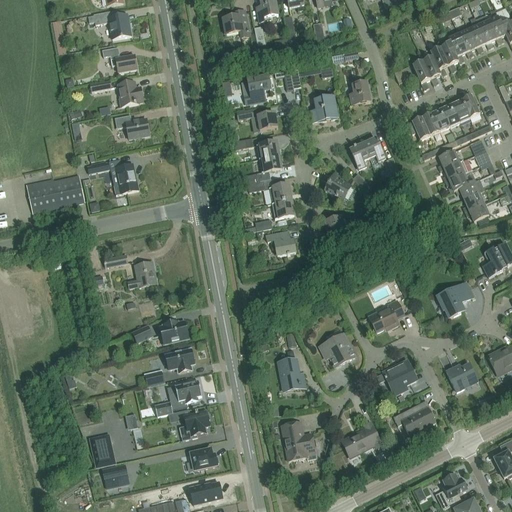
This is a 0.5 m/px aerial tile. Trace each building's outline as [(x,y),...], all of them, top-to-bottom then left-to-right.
[(104,0),(106,8),(123,5),(122,0),(104,0)] [(278,18),(274,0),(264,0),(260,1),(262,11),(257,12),(259,25),(271,23),(270,19),(278,18)] [(302,0),(287,0),(289,11),(297,10),(298,14),(305,13),(302,0)] [(330,0),(315,0),(318,10),(324,9),(332,7),(331,3),(330,0)] [(381,0),(386,10),(392,8),(388,0),(381,0)] [(458,10),(449,14),(449,15),(451,20),(452,21),(462,17),(458,10)] [(93,17),(94,18),(88,19),(90,25),(95,24),(95,27),(109,25),(112,42),(131,38),(130,29),(128,30),(125,17),(113,19),(112,14),(116,13),(93,17)] [(240,34),(241,40),(250,39),(245,13),(232,15),(233,19),(223,21),(226,37),(240,34)] [(293,29),(301,28),(299,15),(291,16),(293,29)] [(506,37),(502,28),(496,15),(486,20),(488,23),(496,42),(498,47),(503,45),(501,39),(506,37)] [(59,19),(62,46),(70,45),(68,19),(59,19)] [(496,42),(488,23),(486,20),(477,24),(478,28),(486,46),(488,52),(494,49),(491,44),(496,42)] [(511,24),(511,23),(510,20),(505,22),(507,26),(502,28),(506,37),(511,51),(511,24)] [(486,46),(478,28),(477,24),(467,28),(468,32),(476,50),(476,51),(478,56),(484,54),(481,48),(486,46)] [(317,44),(325,43),(322,25),(314,26),(317,44)] [(476,50),(468,32),(467,28),(457,33),(458,36),(466,55),(469,60),(474,58),(471,53),(476,51),(476,50)] [(256,41),(258,48),(265,46),(262,29),(254,30),(256,41)] [(466,55),(458,36),(457,33),(446,37),(448,41),(459,64),(458,64),(459,66),(465,64),(462,57),(466,55)] [(288,35),(291,49),(297,48),(294,34),(288,35)] [(459,64),(448,41),(448,42),(444,44),(445,47),(441,50),(440,50),(449,68),(448,68),(451,75),(457,73),(454,66),(458,64),(459,64)] [(449,68),(440,50),(441,50),(439,46),(434,48),(436,52),(430,54),(431,55),(441,77),(442,79),(447,77),(444,70),(448,68),(449,68)] [(117,68),(118,75),(137,72),(135,57),(119,60),(118,57),(119,57),(118,50),(102,53),(103,60),(110,58),(112,69),(117,68)] [(357,54),(344,56),(333,58),(334,65),(345,63),(358,61),(357,54)] [(441,77),(431,55),(426,57),(428,61),(423,63),(431,81),(431,82),(434,88),(439,86),(436,79),(441,77)] [(431,81),(423,63),(422,59),(416,62),(418,65),(413,68),(424,93),(429,90),(426,84),(431,82),(431,81)] [(409,69),(394,76),(399,87),(413,80),(409,69)] [(298,72),(290,73),(292,85),(294,92),(301,90),(298,72)] [(292,85),(290,73),(283,74),(285,86),(292,85)] [(271,93),(268,78),(248,82),(251,99),(245,100),(246,107),(265,103),(265,102),(264,103),(262,94),(270,92),(270,93),(271,93)] [(112,91),(111,83),(91,86),(92,94),(112,91)] [(135,84),(118,87),(121,101),(123,108),(121,109),(139,106),(138,105),(143,104),(141,90),(136,91),(135,84)] [(355,96),(350,97),(352,108),(371,104),(367,85),(353,87),(355,96)] [(499,90),(505,104),(511,101),(510,102),(504,87),(499,90)] [(465,98),(460,100),(470,121),(480,116),(472,98),(467,100),(465,98)] [(310,114),(312,123),(318,122),(318,124),(338,121),(334,99),(313,103),(315,113),(310,114)] [(470,121),(460,100),(451,104),(460,125),(470,121)] [(460,125),(451,104),(446,106),(447,109),(442,111),(441,108),(441,109),(450,130),(460,125)] [(450,130),(441,109),(436,111),(437,114),(432,116),(440,134),(450,130)] [(237,114),(238,123),(253,120),(252,112),(237,114)] [(260,133),(278,130),(275,115),(257,118),(260,133)] [(440,134),(432,116),(422,120),(430,138),(440,134)] [(131,118),(115,120),(117,131),(127,129),(129,142),(149,138),(146,121),(132,124),(131,118)] [(430,138),(422,120),(408,127),(412,137),(417,135),(420,143),(430,138)] [(490,128),(475,134),(478,139),(492,133),(490,128)] [(478,139),(475,134),(466,138),(468,144),(478,139)] [(468,144),(466,138),(456,143),(458,148),(468,144)] [(253,149),(252,140),(234,144),(234,145),(235,150),(236,152),(253,149)] [(376,141),(363,147),(369,161),(376,158),(379,164),(385,161),(378,146),(379,145),(378,143),(377,144),(376,141)] [(458,148),(456,143),(446,147),(448,152),(458,148)] [(257,148),(259,162),(279,158),(277,144),(257,148)] [(369,161),(363,147),(356,150),(356,149),(354,149),(354,150),(350,152),(359,172),(365,169),(363,164),(369,161)] [(448,152),(446,147),(436,151),(438,157),(448,152)] [(424,163),(438,157),(436,151),(422,158),(424,163)] [(459,165),(454,154),(439,160),(442,167),(438,169),(440,173),(459,165)] [(282,172),(279,158),(259,162),(262,175),(282,172)] [(386,162),(393,179),(400,176),(393,160),(386,162)] [(462,163),(459,165),(440,173),(440,174),(444,172),(447,178),(443,180),(445,184),(464,176),(467,175),(462,163)] [(90,176),(110,172),(108,164),(88,169),(90,176)] [(112,178),(116,197),(139,193),(133,167),(115,170),(117,177),(112,178)] [(351,189),(339,183),(341,178),(335,175),(325,193),(343,203),(351,189)] [(241,179),(242,187),(248,186),(260,184),(258,176),(241,179)] [(353,181),(365,194),(370,189),(358,176),(353,181)] [(455,193),(468,187),(464,176),(445,184),(447,189),(451,187),(454,194),(455,193)] [(33,215),(85,204),(79,178),(27,190),(33,215)] [(263,183),(260,184),(248,186),(249,195),(265,192),(263,183)] [(464,202),(479,196),(474,185),(468,187),(455,193),(457,198),(461,196),(464,202)] [(269,191),(272,206),(291,202),(288,187),(269,191)] [(484,206),(479,196),(464,202),(467,209),(463,210),(465,215),(484,206)] [(294,218),(291,202),(272,206),(275,222),(294,218)] [(99,204),(90,206),(92,214),(100,212),(99,204)] [(489,218),(484,206),(465,215),(467,220),(471,218),(474,224),(489,218)] [(352,220),(372,223),(373,217),(354,213),(352,220)] [(329,239),(350,233),(346,218),(325,224),(329,239)] [(255,225),(257,234),(272,230),(271,222),(255,225)] [(277,259),(287,257),(287,258),(290,257),(290,256),(296,255),(293,243),(288,244),(288,241),(290,241),(288,234),(266,238),(268,245),(274,243),(277,259)] [(483,269),(489,280),(503,273),(502,271),(507,269),(507,270),(511,267),(511,259),(505,246),(497,250),(498,251),(494,253),(493,251),(486,255),(491,264),(483,269)] [(128,266),(126,257),(104,262),(105,270),(128,266)] [(153,279),(151,265),(134,268),(137,283),(128,285),(129,291),(139,289),(139,290),(157,287),(156,279),(153,279)] [(102,278),(94,279),(95,287),(103,286),(102,278)] [(448,300),(439,304),(444,313),(445,312),(449,321),(464,313),(460,306),(465,303),(472,299),(465,286),(446,296),(448,300)] [(392,330),(399,327),(396,322),(404,318),(396,303),(388,307),(389,309),(369,319),(377,335),(391,328),(392,330)] [(164,329),(160,330),(164,346),(188,340),(184,325),(173,327),(173,326),(174,326),(174,325),(164,327),(164,329)] [(152,339),(147,328),(133,335),(138,345),(152,339)] [(335,370),(354,359),(340,331),(325,338),(329,345),(320,349),(325,359),(328,357),(335,370)] [(296,348),(294,335),(288,336),(290,349),(296,348)] [(511,348),(501,355),(500,353),(487,359),(496,377),(511,368),(511,348)] [(191,352),(166,358),(169,373),(178,370),(179,375),(192,372),(190,367),(194,367),(193,361),(194,360),(193,354),(191,354),(191,352)] [(278,366),(283,388),(290,387),(291,391),(305,388),(303,376),(299,377),(296,362),(278,366)] [(384,375),(386,379),(384,380),(385,382),(387,381),(395,398),(404,393),(402,389),(416,382),(407,364),(384,375)] [(456,395),(464,391),(463,388),(476,381),(477,384),(478,384),(469,366),(456,373),(454,370),(446,374),(456,395)] [(161,373),(145,377),(148,389),(164,385),(161,373)] [(175,389),(167,390),(170,404),(170,406),(176,404),(176,407),(174,408),(175,412),(187,409),(187,406),(191,405),(191,408),(200,406),(198,399),(202,399),(198,383),(175,389)] [(501,395),(490,400),(492,405),(503,400),(501,395)] [(170,404),(155,408),(157,419),(168,417),(173,416),(172,412),(175,412),(174,408),(176,407),(176,404),(170,406),(170,404)] [(434,419),(431,413),(430,414),(428,410),(426,411),(423,404),(393,420),(398,429),(403,426),(409,438),(435,425),(433,420),(434,419)] [(180,413),(182,419),(189,416),(187,410),(180,413)] [(195,417),(184,419),(186,428),(179,430),(182,443),(198,440),(197,438),(206,436),(204,430),(210,429),(208,422),(210,422),(208,415),(207,415),(206,414),(198,416),(198,414),(195,415),(195,417)] [(316,460),(312,439),(301,441),(298,425),(281,428),(288,464),(307,460),(308,462),(316,460)] [(380,445),(371,425),(364,428),(366,431),(356,436),(356,437),(343,443),(351,459),(380,445)] [(90,441),(96,470),(116,466),(109,437),(90,441)] [(390,443),(382,447),(382,449),(385,454),(393,450),(390,443)] [(511,461),(509,455),(511,452),(511,445),(511,443),(500,449),(504,456),(494,461),(504,481),(508,479),(509,481),(511,479),(511,461)] [(219,466),(217,459),(216,460),(215,457),(213,458),(212,453),(211,451),(190,456),(194,473),(218,468),(217,466),(219,466)] [(128,479),(125,467),(102,472),(105,484),(128,479)] [(464,485),(461,481),(458,482),(455,476),(453,477),(452,477),(452,476),(451,476),(449,476),(448,476),(448,477),(447,477),(446,478),(445,479),(445,480),(445,481),(445,482),(443,483),(446,489),(443,490),(444,493),(436,497),(443,511),(458,505),(455,499),(457,498),(458,498),(460,496),(460,497),(462,496),(467,493),(466,491),(467,490),(468,490),(468,489),(468,488),(468,487),(467,486),(467,485),(466,485),(465,485),(464,485)] [(203,487),(189,490),(193,508),(223,501),(219,485),(204,489),(203,487)] [(420,489),(414,493),(419,503),(426,500),(420,489)]
